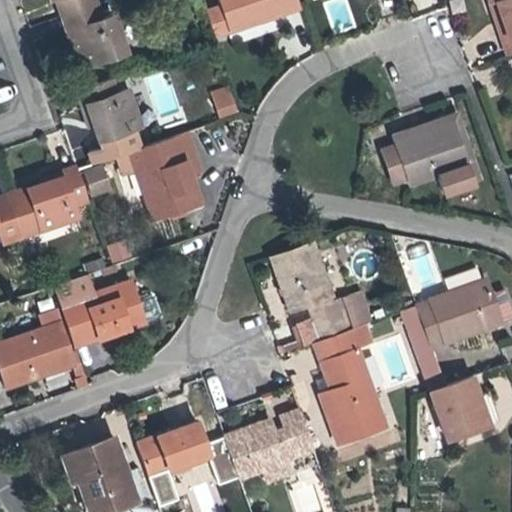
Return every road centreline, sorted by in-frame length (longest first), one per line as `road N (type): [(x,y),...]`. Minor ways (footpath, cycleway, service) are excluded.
road 1 (residential): [(0,431),(168,369),(192,337),(245,189)]
road 2 (residential): [(245,189),(511,249)]
road 3 (residential): [(245,189),(269,117),(294,82),(333,57),(426,27)]
road 4 (residential): [(0,130),(39,117),(0,0)]
